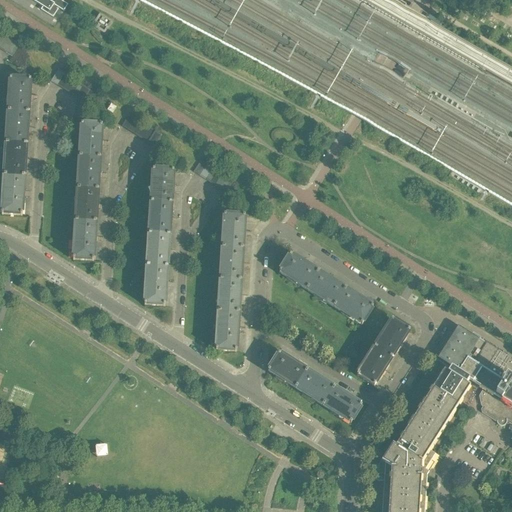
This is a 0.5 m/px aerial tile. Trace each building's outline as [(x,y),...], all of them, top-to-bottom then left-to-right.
[(40,10),(53,18),(59,9),(63,12),(68,5),(59,0),(30,0),(42,8),(40,10)] [(359,0),(373,8),(388,17),(396,21),(403,25),(403,24),(404,23),(405,22),(407,18),(409,14),(411,11),(412,11),(413,12),(413,11),(406,7),(405,7),(397,2),(395,1),(396,1),(394,0),(359,0)] [(93,26),(94,27),(103,33),(104,33),(104,32),(110,23),(111,22),(110,22),(100,15),(100,16),(99,16),(93,25),(93,26)] [(0,40),(0,48),(1,49),(8,39),(3,35),(0,40)] [(1,49),(7,53),(13,42),(8,39),(1,49)] [(13,42),(7,53),(12,56),(19,45),(13,42)] [(52,82),(58,85),(64,74),(59,71),(52,82)] [(58,85),(63,89),(70,78),(64,74),(58,85)] [(63,89),(68,92),(75,81),(70,78),(63,89)] [(9,97),(8,113),(29,114),(29,108),(29,101),(30,101),(30,98),(30,96),(30,95),(30,89),(31,82),(31,81),(29,81),(24,81),(22,81),(19,81),(17,80),(17,81),(12,80),(10,80),(9,97)] [(68,92),(73,95),(80,84),(75,81),(68,92)] [(73,95),(77,98),(80,94),(84,87),(80,84),(73,95)] [(80,94),(77,98),(83,101),(90,91),(84,87),(80,94)] [(107,110),(112,114),(116,108),(111,104),(107,110)] [(7,129),(6,145),(27,146),(27,139),(28,133),(28,130),(28,127),(28,120),(29,114),(8,113),(7,129)] [(122,126),(128,130),(135,119),(129,116),(122,126)] [(128,130),(133,133),(140,122),(135,119),(128,130)] [(133,133),(138,136),(145,126),(140,122),(133,133)] [(81,125),(79,158),(100,159),(102,127),(100,126),(100,127),(95,126),(93,126),(90,126),(88,126),(83,126),(83,125),(81,125)] [(138,136),(143,140),(150,129),(145,126),(138,136)] [(143,140),(148,143),(155,132),(150,129),(143,140)] [(155,132),(148,143),(154,147),(161,136),(155,132)] [(27,146),(6,145),(5,161),(4,177),(25,178),(25,171),(26,165),(26,162),(26,159),(26,152),(27,146)] [(78,174),(77,190),(79,190),(98,191),(98,185),(98,178),(99,176),(99,173),(99,166),(100,159),(79,158),(78,174)] [(194,172),(200,176),(207,165),(201,161),(194,172)] [(200,176),(205,179),(212,168),(207,165),(200,176)] [(205,179),(210,182),(217,171),(212,168),(205,179)] [(152,187),(151,203),(171,204),(172,198),(172,191),(172,188),(172,186),(173,179),(173,172),(171,172),(166,172),(166,171),(164,171),(161,171),(160,171),(154,171),(153,170),(152,187)] [(210,182),(215,185),(222,174),(217,171),(210,182)] [(215,185),(220,189),(227,178),(222,174),(215,185)] [(25,184),(25,178),(4,177),(3,193),(2,215),(4,216),(4,215),(9,216),(11,216),(14,216),(16,216),(21,216),(21,217),(23,217),(23,216),(23,203),(24,197),(24,194),(24,191),(25,184)] [(227,178),(220,189),(226,192),(233,181),(227,178)] [(76,206),(75,222),(80,222),(96,223),(96,217),(97,210),(97,207),(97,205),(97,198),(98,191),(79,190),(77,190),(76,206)] [(149,235),(169,237),(170,230),(170,224),(170,221),(170,218),(171,211),(171,204),(151,203),(150,219),(149,235)] [(223,233),(222,249),(243,250),(243,243),(243,237),(244,234),(244,231),(244,225),(245,217),(243,217),(237,217),(236,217),(233,217),(233,216),(231,216),(231,217),(226,216),(224,216),(223,233)] [(80,222),(75,222),(74,239),(73,261),(75,261),(80,261),(82,261),(85,261),(85,262),(86,262),(86,261),(92,262),(93,262),(94,249),(95,242),(95,240),(95,236),(95,230),(96,223),(80,222)] [(169,243),(169,237),(149,235),(148,251),(147,267),(167,269),(168,262),(168,255),(168,252),(168,250),(169,243)] [(221,265),(220,281),(241,282),(241,275),(241,269),(241,266),(242,263),(242,257),(243,250),(222,249),(221,265)] [(306,291),(318,274),(312,270),(307,267),(304,265),(302,264),(296,260),(290,256),(289,257),(289,258),(286,262),(285,263),(285,264),(284,266),(283,267),(283,268),(280,272),(279,273),(293,283),(306,291)] [(167,275),(167,269),(147,267),(146,284),(144,306),(146,306),(151,306),(153,307),(153,306),(156,306),(156,307),(158,307),(163,307),(165,307),(166,294),(166,287),(166,285),(166,282),(167,275)] [(323,277),(318,274),(306,291),(320,300),(333,308),(345,291),(339,287),(334,284),(331,282),(329,281),(323,277)] [(241,282),(220,281),(219,297),(218,313),(239,314),(239,307),(239,301),(240,298),(240,295),(240,289),(241,282)] [(351,295),(345,291),(333,308),(347,317),(361,326),(362,324),(365,320),(366,318),(368,316),(369,314),(371,310),(372,310),(373,308),(366,305),(361,301),(358,299),(356,298),(351,295)] [(238,321),(239,314),(218,313),(217,329),(216,336),(215,351),(217,351),(223,352),(224,352),(227,352),(229,352),(234,352),(234,353),(236,353),(236,352),(237,339),(237,336),(237,333),(238,330),(238,327),(238,321)] [(382,336),(374,349),(391,360),(399,348),(400,345),(401,344),(406,336),(409,332),(408,331),(407,331),(403,328),(402,327),(401,327),(399,326),(399,325),(398,324),(397,325),(393,322),(392,321),(383,334),(382,336)] [(379,465),(378,481),(384,481),(381,511),(424,511),(427,475),(429,472),(427,472),(429,469),(431,469),(436,460),(435,455),(433,453),(429,451),(469,388),(470,387),(466,385),(469,380),(472,382),(473,382),(479,386),(480,387),(480,386),(483,389),(479,396),(481,406),(482,407),(485,409),(484,411),(497,419),(496,421),(496,422),(497,424),(498,426),(501,427),(503,427),(505,425),(506,424),(506,423),(507,421),(506,420),(506,419),(506,418),(511,421),(511,360),(491,347),(479,340),(474,336),(472,335),(458,326),(453,334),(452,334),(451,336),(439,356),(436,360),(446,367),(450,369),(447,373),(445,371),(444,371),(443,371),(443,372),(396,446),(392,452),(388,450),(379,465)] [(391,360),(374,349),(363,366),(356,376),(374,387),(380,377),(382,375),(384,371),(387,366),(390,362),(391,360)] [(281,381),(295,390),(306,372),(295,365),(292,363),(291,362),(279,355),(278,355),(267,372),(281,381)] [(322,407),(333,389),(322,382),(319,381),(318,380),(306,372),(295,390),(309,398),(322,407)] [(345,397),(333,389),(322,407),(336,416),(350,424),(361,407),(349,399),(347,398),(345,397)] [(96,444),(97,456),(108,455),(107,444),(96,444)] [(497,463),(496,465),(499,466),(500,464),(501,462),(505,457),(506,455),(504,453),(498,461),(497,463)]
